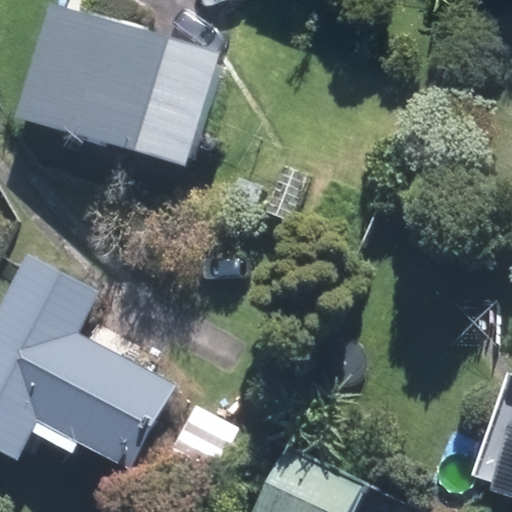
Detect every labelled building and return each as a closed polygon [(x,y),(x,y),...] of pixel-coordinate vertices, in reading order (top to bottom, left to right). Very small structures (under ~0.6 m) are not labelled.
[(18,123),(195,175),(229,62),(52,10),(18,123)] [(292,225),(311,177),(285,168),(267,216),(292,225)] [(256,217),(266,191),(243,182),(233,208),(256,217)] [(45,425),(138,474),(183,389),(85,337),(106,296),(32,256),(0,317),(0,451),(25,465),(45,425)] [(166,470),(213,493),(244,432),(198,409),(166,470)] [(355,511),(367,489),(291,452),(262,511),(355,511)] [(511,454),(497,498),(511,502),(511,454)] [(417,503),(435,511),(442,511),(452,492),(428,479),(417,503)]
